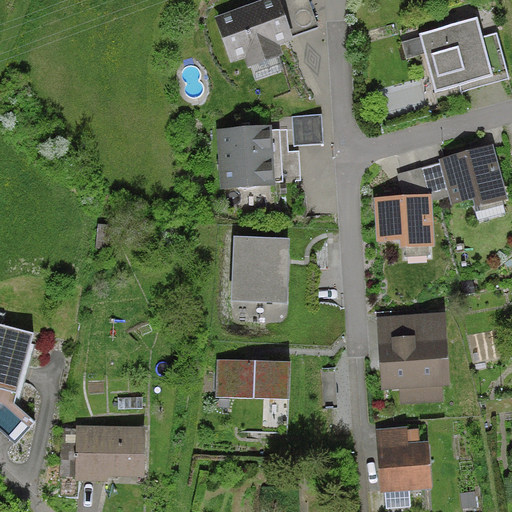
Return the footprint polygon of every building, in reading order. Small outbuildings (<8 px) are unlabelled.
[(279,0),(260,0),(214,17),(232,63),(245,58),(248,66),(283,53),(280,45),(294,39),(293,35),(279,0)] [(279,0),(293,35),(319,26),(308,0),(279,0)] [(479,17),(420,34),(421,37),(402,42),(406,59),(426,53),(437,91),(461,84),(463,92),(511,78),(499,32),(484,36),(479,17)] [(324,145),(322,115),(292,117),(294,147),(324,145)] [(276,185),(276,182),(283,182),(301,181),(300,151),(289,152),(288,129),(272,130),(270,126),(217,130),(222,187),(237,187),(241,188),(247,189),(253,189),(258,185),(276,185)] [(493,144),(439,159),(440,164),(398,175),(401,196),(433,195),(433,200),(449,195),(451,205),(474,199),(477,210),(509,201),(493,144)] [(401,196),(375,197),(377,244),(401,242),(402,248),(405,248),(405,257),(430,256),(430,246),(435,245),(433,200),(433,195),(401,196)] [(289,238),(234,236),(232,300),(287,302),(289,238)] [(238,307),(238,316),(291,318),(292,309),(238,307)] [(383,387),(402,386),(403,404),(443,402),(442,386),(452,385),(447,312),(378,316),(383,387)] [(0,428),(16,443),(35,422),(18,406),(35,345),(30,344),(33,333),(0,324),(0,428)] [(289,361),(217,360),(217,398),(289,399),(289,361)] [(334,369),(323,370),(326,408),(337,407),(334,369)] [(140,409),(139,398),(116,399),(116,410),(140,409)] [(272,423),(293,425),(294,407),(273,406),(272,423)] [(376,428),(380,491),(431,488),(428,441),(420,442),(419,428),(409,429),(409,425),(376,428)] [(106,477),(147,478),(147,426),(77,426),(77,429),(77,477),(77,480),(106,480),(106,477)] [(77,477),(77,429),(61,429),(60,476),(77,477)] [(294,511),(294,491),(274,491),(274,511),(294,511)]
